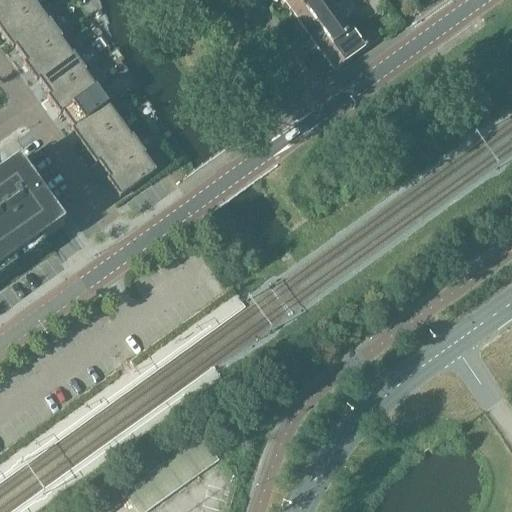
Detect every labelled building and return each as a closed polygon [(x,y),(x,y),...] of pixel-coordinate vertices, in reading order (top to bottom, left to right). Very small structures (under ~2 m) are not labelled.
[(0,0),(0,8),(11,0),(0,0)] [(29,0),(11,0),(0,8),(0,33),(36,8),(29,0)] [(281,0),(296,20),(323,0),(281,0)] [(323,0),(296,20),(308,37),(353,5),(348,0),(346,0),(335,8),(328,0),(323,0)] [(308,37),(321,55),(352,32),(344,21),(357,12),(353,5),(308,37)] [(48,23),(47,24),(36,8),(0,33),(0,35),(11,50),(49,23),(48,23)] [(11,50),(12,51),(14,49),(25,64),(22,66),(23,67),(61,40),(49,23),(11,50)] [(352,32),(321,55),(334,73),(379,41),(373,34),(360,43),(352,32)] [(35,84),(73,56),(72,56),(71,57),(60,42),(61,41),(61,40),(23,67),(35,84)] [(85,73),(73,56),(35,84),(38,83),(49,98),(46,99),(47,100),(85,73)] [(84,75),(85,74),(85,73),(47,100),(59,117),(96,90),(96,89),(95,90),(84,75)] [(108,106),(96,90),(59,117),(62,116),(73,131),(70,133),(71,133),(108,106)] [(109,107),(108,106),(71,133),(82,150),(119,124),(107,108),(109,107)] [(132,139),(130,140),(119,124),(82,150),(94,166),(132,139)] [(144,156),(132,139),(94,166),(95,167),(97,165),(108,180),(106,182),(106,183),(144,156)] [(143,158),(145,157),(144,156),(106,183),(119,200),(155,174),(143,158)] [(0,273),(63,229),(23,173),(11,181),(5,173),(0,176),(0,273)]
